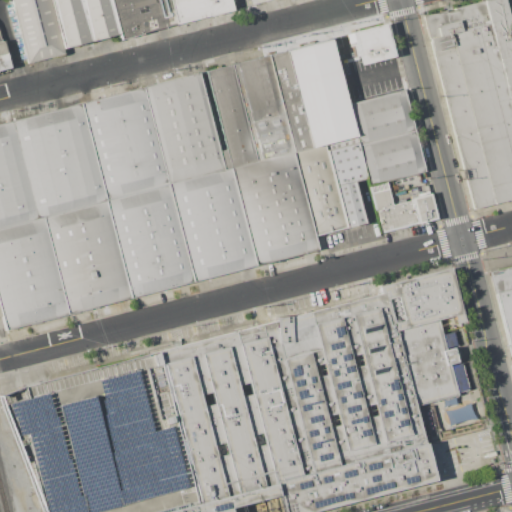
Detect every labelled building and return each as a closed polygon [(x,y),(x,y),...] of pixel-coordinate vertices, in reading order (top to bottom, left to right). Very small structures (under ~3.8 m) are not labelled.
[(228,0),(231,10),(119,38),(117,34),(61,48),(62,53),(26,63),(10,0),(0,0),(0,41),(1,41),(8,67),(0,69),(0,0),(228,0)] [(511,41),(501,0),(485,0),(423,17),(473,209),(511,198),(511,41)] [(350,31),(358,64),(391,56),(384,23),(350,31)] [(0,122),(0,318),(3,330),(316,249),(313,235),(363,222),(352,181),(365,178),(380,236),(437,221),(431,194),(394,204),(388,182),(426,172),(405,89),(348,103),(340,80),(337,70),(332,54),(328,38),(0,122)] [(45,511),(0,397),(0,394),(24,386),(378,291),(376,286),(450,266),(466,327),(453,331),(470,392),(416,406),(434,480),(313,511),(45,511)] [(511,266),(488,273),(510,356),(511,355),(511,266)]
